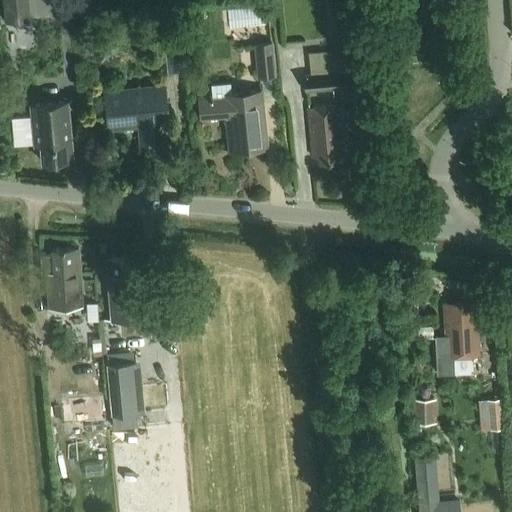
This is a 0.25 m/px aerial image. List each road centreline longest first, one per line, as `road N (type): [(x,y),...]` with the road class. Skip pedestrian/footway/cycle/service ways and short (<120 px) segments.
road 1 (residential): [(441,229),(0,189)]
road 2 (residential): [(441,229),(439,151),(498,77),(494,0)]
